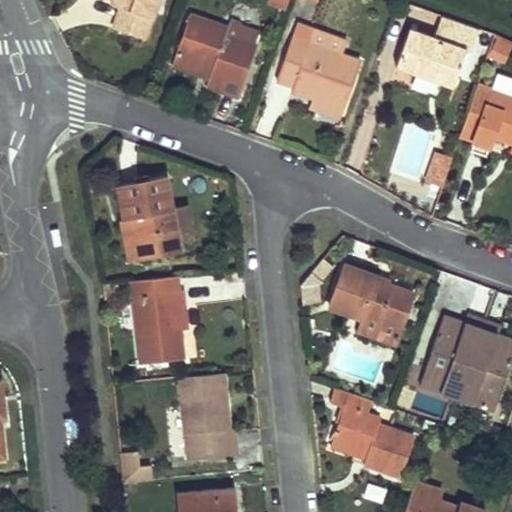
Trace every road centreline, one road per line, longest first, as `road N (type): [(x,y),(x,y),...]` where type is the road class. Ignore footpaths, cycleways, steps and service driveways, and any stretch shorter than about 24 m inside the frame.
road 1 (residential): [(295,511),(261,154)]
road 2 (residential): [(511,264),(261,154)]
road 3 (residential): [(261,154),(77,100),(22,99)]
road 4 (residential): [(43,298),(69,511)]
road 5 (residential): [(22,99),(23,211),(43,298)]
